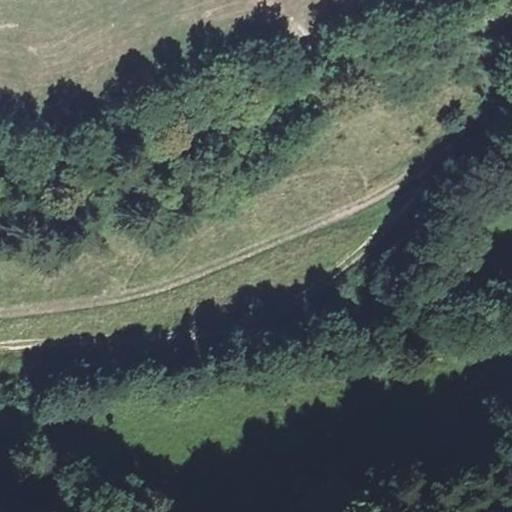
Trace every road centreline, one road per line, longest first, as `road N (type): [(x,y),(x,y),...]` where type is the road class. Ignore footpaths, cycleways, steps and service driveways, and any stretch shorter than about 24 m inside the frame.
road 1 (track): [(511,30),(440,27),(399,35),(157,156),(0,194)]
road 2 (track): [(0,343),(238,323),(323,281),(449,174)]
